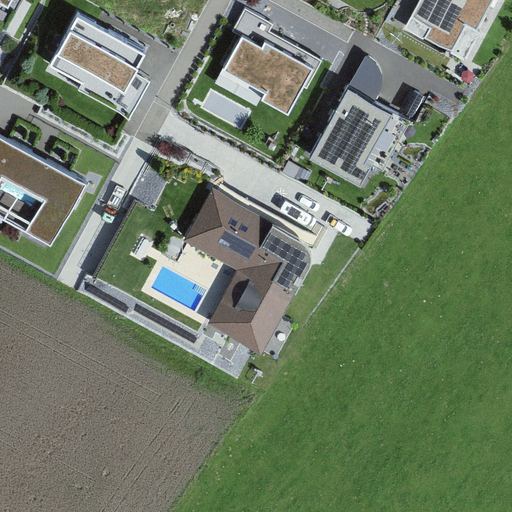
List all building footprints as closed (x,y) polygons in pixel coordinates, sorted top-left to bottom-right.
[(19,0),(0,0),(0,22),(6,25),(19,0)] [(419,0),(402,33),(462,65),(496,0),(419,0)] [(273,23),(245,8),(236,24),(244,28),(223,66),(266,90),(262,97),(288,111),(302,85),(308,87),(323,58),(298,44),(293,54),(264,39),(273,23)] [(146,48),(78,11),(49,64),(84,82),(91,68),(126,87),(146,48)] [(390,110),(348,88),(311,155),(360,181),(369,163),(363,160),(390,110)] [(0,204),(55,235),(87,178),(0,129),(0,204)] [(310,241),(216,190),(187,244),(238,272),(210,324),(263,353),(314,261),(314,251),(310,241)] [(162,191),(154,206),(138,197),(95,278),(133,297),(183,202),(162,191)]
